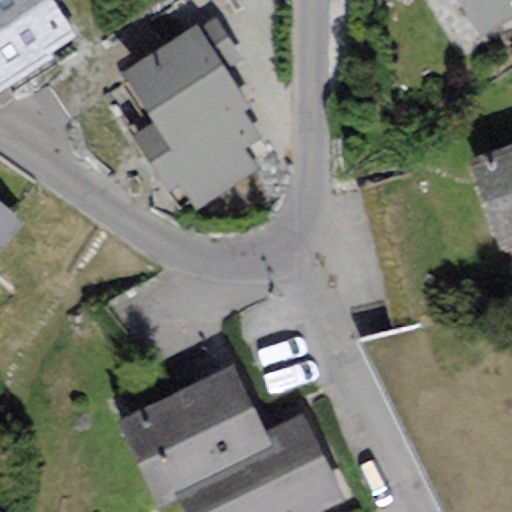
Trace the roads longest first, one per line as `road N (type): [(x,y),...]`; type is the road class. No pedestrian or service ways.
road 1 (residential): [(0,138),(203,270),(278,266)]
road 2 (residential): [(278,266),(409,511)]
road 3 (residential): [(278,266),(295,210),(299,0)]
